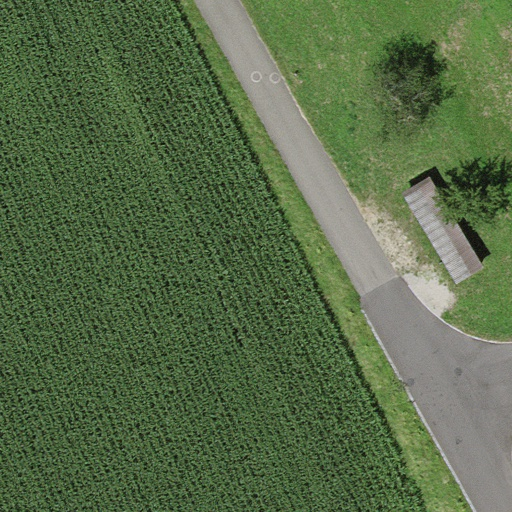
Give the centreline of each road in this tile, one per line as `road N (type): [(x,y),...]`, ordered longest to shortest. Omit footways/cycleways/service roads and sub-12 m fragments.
road 1 (residential): [(450,403),(362,273),(209,0)]
road 2 (residential): [(509,511),(450,403)]
